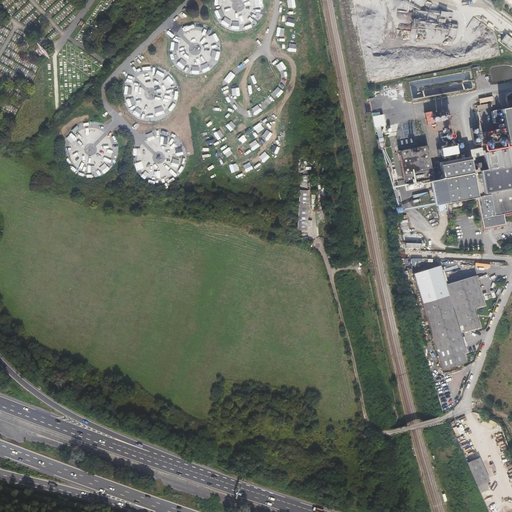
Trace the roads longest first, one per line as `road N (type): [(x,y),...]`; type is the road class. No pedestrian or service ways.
road 1 (track): [(395,430),(373,430),(362,411),(310,213),(311,177)]
road 2 (motorway): [(148,458),(41,398),(0,360)]
road 3 (motorway): [(0,447),(163,507)]
road 4 (motorway): [(308,511),(148,458)]
road 5 (motorway): [(0,472),(163,507)]
road 6 (motorway): [(148,458),(0,402)]
road 7 (unclassified): [(440,418),(467,399),(511,282)]
